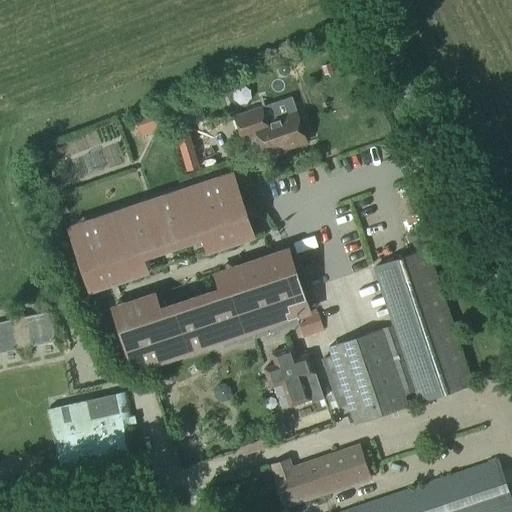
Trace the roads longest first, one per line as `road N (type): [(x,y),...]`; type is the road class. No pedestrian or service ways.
road 1 (track): [(72,511),(169,491),(511,384)]
road 2 (unclassified): [(511,272),(377,0)]
road 3 (unknown): [(447,129),(383,159),(345,191),(321,229)]
